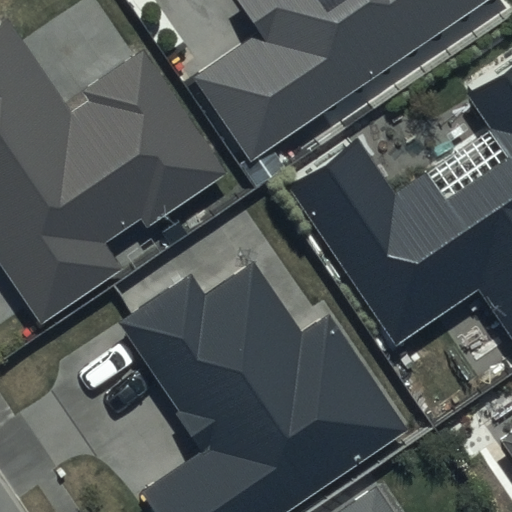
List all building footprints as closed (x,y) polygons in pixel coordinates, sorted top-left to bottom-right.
[(235,0),(258,32),(192,78),(252,165),(490,0),(235,0)] [(7,20),(0,25),(0,263),(41,323),(119,270),(101,243),(139,217),(146,228),(228,172),(142,48),(80,91),(87,101),(70,112),(7,20)] [(511,53),(460,89),(507,157),(443,201),(424,173),(396,192),(357,135),(285,184),(396,345),(478,288),(511,337),(511,53)] [(189,272),(118,321),(206,449),(144,491),(157,511),(281,511),(408,425),(331,314),(303,333),(252,259),(203,293),(189,272)] [(511,432),(500,441),(511,457),(511,432)] [(389,511),(373,488),(337,511),(389,511)]
